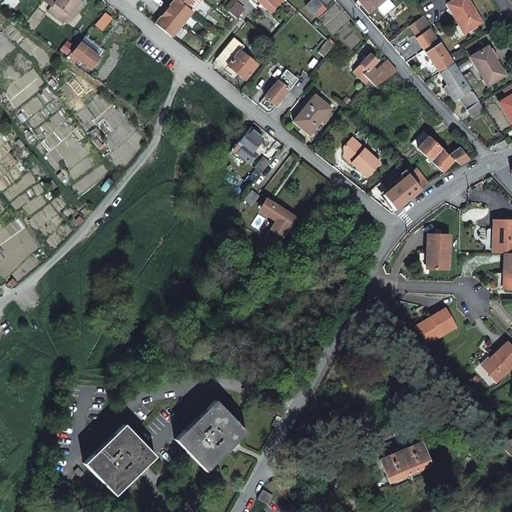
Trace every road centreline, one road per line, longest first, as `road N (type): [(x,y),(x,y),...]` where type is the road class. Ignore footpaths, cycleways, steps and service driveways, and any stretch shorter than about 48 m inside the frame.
road 1 (residential): [(395,223),(117,0)]
road 2 (residential): [(395,223),(241,511)]
road 3 (unknown): [(188,57),(147,155),(70,245),(0,303)]
road 4 (unknown): [(360,285),(464,288),(511,339)]
road 5 (residential): [(511,150),(428,185),(395,223)]
